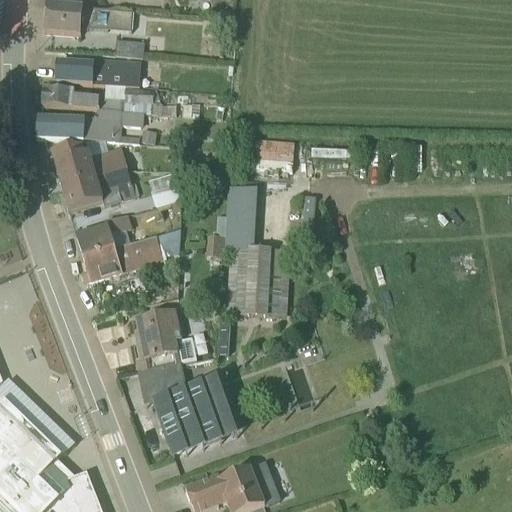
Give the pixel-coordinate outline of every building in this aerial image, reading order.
[(47,11),(44,38),(80,42),(81,30),(131,33),(132,18),(47,11)] [(116,46),(115,60),(143,63),(145,50),(116,46)] [(57,68),(56,89),(138,94),(140,70),(93,67),(92,70),(57,68)] [(160,110),(158,95),(130,94),(107,92),(106,102),(98,102),(98,103),(88,102),(89,97),(73,96),(43,94),(41,112),(153,120),(175,121),(176,111),(160,110)] [(183,110),(182,122),(198,123),(198,110),(183,110)] [(120,141),(121,132),(143,133),(143,119),(97,116),(95,124),(84,123),(37,123),(36,145),(82,147),(83,146),(138,150),(138,143),(120,141)] [(157,138),(143,136),(141,148),(155,150),(157,138)] [(256,143),(253,162),(293,167),(296,149),(256,143)] [(60,195),(126,176),(120,154),(89,163),(85,148),(71,151),(70,148),(63,150),(48,154),(49,158),(53,170),(60,195)] [(60,195),(67,217),(104,206),(106,212),(121,207),(121,208),(135,204),(134,202),(140,201),(135,187),(130,189),(126,176),(60,195)] [(151,199),(156,213),(179,206),(175,191),(151,199)] [(254,249),(258,195),(228,193),(224,254),(229,255),(225,321),(285,324),(289,257),(252,255),(253,249),(254,249)] [(315,243),(316,202),(304,202),(304,243),(315,243)] [(126,236),(132,234),(127,221),(104,227),(105,233),(76,242),(83,265),(131,251),(126,236)] [(222,262),(225,222),(216,222),(215,242),(206,241),(205,262),(222,262)] [(83,265),(91,288),(162,265),(161,263),(178,259),(179,236),(83,265)] [(135,366),(137,380),(138,380),(180,370),(197,366),(192,344),(181,347),(175,317),(134,326),(136,338),(133,338),(139,365),(135,366)] [(237,444),(217,387),(185,398),(180,370),(138,380),(145,413),(154,410),(173,466),(237,444)] [(0,511),(98,511),(86,479),(85,479),(74,483),(59,468),(75,450),(9,384),(8,384),(3,389),(0,380),(0,511)] [(83,418),(73,422),(80,441),(90,437),(83,418)] [(120,511),(105,472),(87,479),(99,511),(120,511)] [(184,496),(190,511),(218,511),(218,510),(225,508),(226,511),(262,511),(264,511),(264,509),(267,508),(261,494),(258,495),(249,474),(218,487),(216,483),(184,496)]
